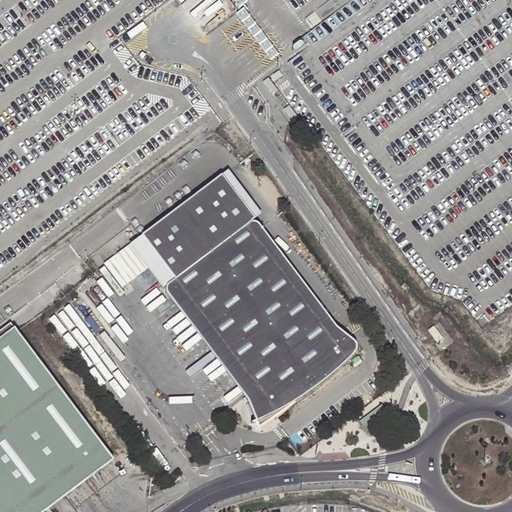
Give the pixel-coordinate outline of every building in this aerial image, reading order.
[(308,50),(289,64),(294,70),(316,100),(339,129),(361,159),(384,189),(388,195),(397,188),(404,197),(511,115),(511,0),(354,0),(324,23),(310,33),(305,37),(297,43),(299,45),(301,45),(303,46),(303,48),(302,49),(306,47),(306,48),(308,50)] [(243,9),(240,11),(235,15),(241,22),(246,29),(252,37),(257,45),(263,52),(269,60),(270,62),(276,58),(278,56),(277,54),(271,46),(265,39),(260,31),(254,23),(243,9)] [(301,45),(299,45),(293,50),(293,51),(294,53),(295,54),(297,54),(302,49),(303,48),(303,46),(301,45)] [(279,71),(270,77),(274,82),(282,76),(279,71)] [(268,78),(263,82),(272,94),(277,90),(268,78)] [(297,118),(288,105),(283,109),(292,121),(297,118)] [(221,177),(256,222),(262,218),(228,172),(221,177)] [(341,332),(335,328),(327,334),(255,239),(264,233),(260,228),(256,222),(221,177),(142,237),(175,280),(168,286),(166,289),(165,291),(166,293),(167,295),(169,299),(182,290),(259,392),(246,401),(255,421),(250,424),(253,424),(272,415),(287,407),(304,396),(315,388),(331,376),(344,363),(355,352),(356,350),(356,347),(355,345),(354,343),(341,332)] [(335,328),(264,233),(255,239),(327,334),(335,328)] [(163,293),(165,291),(166,289),(168,286),(175,280),(142,237),(140,238),(128,248),(163,293)] [(244,398),(246,401),(259,392),(182,290),(169,299),(244,398)] [(433,326),(428,330),(437,343),(443,339),(433,326)] [(47,511),(51,509),(112,464),(14,335),(13,333),(0,343),(0,511),(47,511)]
